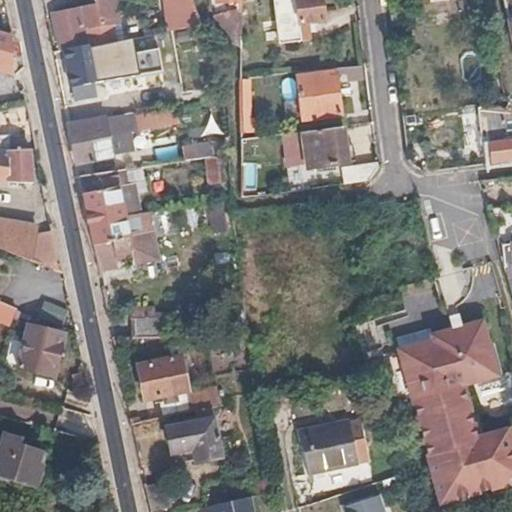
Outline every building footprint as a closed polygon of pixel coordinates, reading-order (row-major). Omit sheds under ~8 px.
[(61,48),(64,48),(89,42),(86,33),(85,25),(91,24),(120,19),(116,0),(94,0),(96,3),(90,4),(53,11),(61,48)] [(167,0),(172,29),(203,23),(193,0),(167,0)] [(324,0),(299,0),(302,21),(326,19),(324,0)] [(93,32),(91,24),(85,25),(86,33),(93,32)] [(0,72),(9,75),(13,75),(11,38),(0,35),(0,72)] [(89,42),(64,48),(71,84),(73,84),(93,80),(104,78),(102,65),(125,60),(121,39),(89,45),(89,42)] [(343,112),(338,71),(300,76),(305,116),(343,112)] [(95,90),(93,80),(73,84),(75,94),(95,90)] [(137,109),(69,123),(77,161),(135,148),(132,131),(137,124),(153,120),(155,134),(170,131),(164,107),(138,112),(137,109)] [(344,126),(303,131),(307,165),(348,161),(344,126)] [(511,159),(511,138),(488,142),(491,162),(511,159)] [(0,186),(7,188),(33,186),(31,151),(9,152),(9,139),(0,139),(0,186)] [(225,169),(222,152),(209,153),(212,172),(225,169)] [(346,166),(348,181),(368,178),(380,164),(381,162),(346,166)] [(135,165),(80,173),(99,261),(118,257),(114,238),(132,235),(136,252),(157,248),(148,201),(143,203),(138,179),(130,181),(127,169),(135,167),(135,165)] [(235,212),(238,236),(254,233),(249,210),(235,212)] [(37,230),(0,223),(0,250),(33,263),(36,236),(37,230)] [(33,263),(63,275),(55,233),(36,236),(33,263)] [(319,238),(257,251),(267,304),(300,297),(297,282),(327,276),(319,238)] [(415,396),(444,500),(511,480),(511,475),(500,429),(481,435),(465,382),(486,376),(482,360),(495,356),(484,318),(434,333),(435,337),(401,348),(415,396)] [(54,381),(65,336),(28,328),(17,371),(54,381)] [(415,396),(401,348),(387,351),(400,400),(415,396)] [(486,376),(499,371),(495,356),(482,360),(486,376)] [(179,397),(177,390),(189,388),(183,358),(141,365),(147,396),(164,392),(166,400),(179,397)] [(223,453),(211,405),(196,408),(197,413),(186,415),(188,420),(168,426),(174,451),(194,448),(197,459),(223,453)] [(298,432),(307,474),(357,463),(347,421),(298,432)] [(511,425),(500,429),(511,475),(511,425)] [(20,448),(22,442),(6,437),(0,455),(0,476),(38,487),(42,471),(38,470),(43,455),(20,448)] [(167,482),(148,486),(153,510),(172,506),(167,482)] [(253,511),(248,492),(244,493),(208,502),(210,511),(253,511)] [(382,511),(379,498),(344,508),(345,511),(382,511)]
